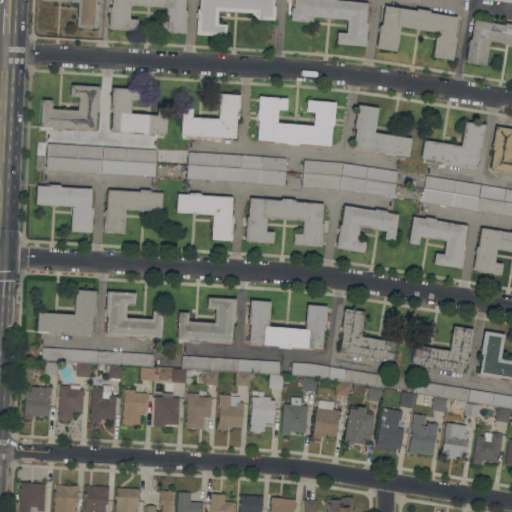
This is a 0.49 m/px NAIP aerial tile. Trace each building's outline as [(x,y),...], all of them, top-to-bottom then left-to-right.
[(78,1),(60,0),(96,0),(96,3),(99,3),(97,27),(77,26),(78,1)] [(112,0),(185,0),(185,9),(187,9),(186,32),(157,30),(158,19),(166,20),(167,6),(130,4),(129,17),(138,18),(137,29),(108,27),(110,6),(112,6),(112,0)] [(196,33),(197,8),(199,8),(199,0),(273,0),(273,5),(275,5),(274,19),(257,18),(251,11),(218,9),(217,23),(226,23),(225,35),(196,33)] [(290,19),(291,6),(293,6),(293,0),(352,0),(368,2),(366,22),(368,22),(365,45),(336,42),(337,31),(346,32),(347,19),(314,15),(307,21),(290,19)] [(385,5),(416,9),(417,8),(430,10),(429,12),(457,16),(454,36),(456,36),(453,59),(433,56),(436,32),(400,26),(396,50),(377,47),(380,24),(382,24),(385,5)] [(465,62),(469,38),(471,38),(474,19),(505,24),(505,22),(511,22),(511,43),(489,40),(485,65),(465,62)] [(95,129),(63,127),(63,129),(52,128),(52,126),(40,125),(42,98),(52,99),(52,107),(77,109),(78,96),(70,95),(71,83),(100,85),(98,109),(96,109),(95,129)] [(111,129),(112,111),(110,111),(112,86),(140,88),(139,99),(132,99),(131,112),(157,114),(157,105),(167,106),(166,133),(154,132),(154,134),(143,133),(143,132),(111,129)] [(235,138),(203,135),(203,137),(192,136),(192,134),(181,134),(183,107),(192,107),(192,115),(218,118),(219,104),(211,103),(212,92),(240,94),(238,117),(237,117),(235,138)] [(257,138),(258,119),(257,119),(259,95),(287,98),(286,109),(278,108),(277,121),(313,124),(314,111),(306,110),(307,99),(335,101),(333,124),(332,124),(330,144),(298,142),(298,143),(285,142),(285,141),(257,138)] [(374,131),(411,137),(408,155),(395,153),(395,155),(383,153),(384,151),(353,147),(356,127),(354,127),(358,103),(378,106),(374,131)] [(460,145),(465,120),(485,123),(481,147),(479,146),(476,166),(445,160),(444,163),(433,161),(434,159),(420,157),(424,139),(460,145)] [(511,146),(511,153),(511,171),(490,168),(493,149),(491,149),(495,125),(511,127),(511,146)] [(47,142),(156,149),(155,175),(46,168),(47,142)] [(286,157),(284,183),(187,176),(188,151),(286,157)] [(398,170),(394,196),(340,188),(302,185),(304,159),(342,162),(398,170)] [(511,188),(511,214),(421,200),(425,175),(511,188)] [(72,205),(36,203),(37,184),(49,185),(49,183),(60,183),(60,186),(92,187),(91,207),(92,207),(91,231),(71,230),(72,205)] [(108,188),(139,190),(139,188),(150,189),(150,191),(162,191),(161,210),(125,208),(124,233),(103,232),(105,208),(106,208),(108,188)] [(212,213),(176,211),(177,193),(189,193),(189,191),(200,192),(200,194),(232,196),(231,215),(233,215),(231,239),(211,238),(212,213)] [(244,240),(246,215),(248,215),(249,197),(281,199),(281,197),(295,198),(295,200),(323,202),(321,222),(323,222),(321,245),(293,243),(294,232),(302,233),(303,219),(267,216),(266,230),(274,231),(273,242),(244,240)] [(344,204),(374,209),(374,208),(387,210),(387,211),(398,213),(394,240),(384,238),(385,230),(359,226),(357,239),(366,240),(364,251),(336,247),(339,223),(341,223),(344,204)] [(412,215),(424,217),(425,216),(436,218),(435,219),(467,225),(464,244),(465,244),(461,267),(433,263),(435,251),(443,253),(445,240),(419,235),(418,243),(408,242),(412,215)] [(510,231),(511,229),(511,250),(496,248),(494,261),(502,262),(501,265),(503,266),(502,270),(501,270),(500,274),(472,269),(476,245),(478,245),(481,226),(510,231)] [(95,314),(93,314),(91,333),(60,331),(60,333),(49,332),(49,330),(37,329),(38,311),(74,313),(76,288),(96,289),(95,314)] [(135,292),(135,303),(127,302),(126,316),(152,318),(152,309),(163,310),(161,337),(149,336),(149,338),(138,337),(138,335),(106,333),(107,315),(105,315),(107,290),(135,292)] [(178,311),(188,311),(188,320),(214,321),(215,308),(207,307),(207,296),(236,298),(235,321),(233,321),(232,341),(200,339),(200,341),(189,340),(189,338),(177,338),(178,311)] [(290,345),(290,347),(278,346),(278,344),(249,342),(250,323),(248,323),(250,298),(270,300),(268,325),(305,328),(307,303),(327,305),(325,329),(323,329),(322,348),(290,345)] [(396,341),(393,359),(382,357),(381,359),(370,357),(371,355),(339,350),(342,331),(341,331),(344,307),(365,310),(361,335),(396,341)] [(433,365),(433,367),(422,366),(422,364),(410,362),(413,343),(449,349),(453,325),(473,328),(469,351),(467,351),(464,370),(433,365)] [(511,359),(511,380),(510,380),(510,378),(479,373),(482,353),(480,353),(484,329),(504,333),(500,357),(511,359)] [(42,359),(42,346),(153,352),(153,365),(42,359)] [(279,360),(278,373),(181,367),(182,354),(279,360)] [(57,374),(44,373),(44,361),(58,362),(57,374)] [(90,376),(76,375),(77,361),(90,362),(90,376)] [(308,375),(291,373),(292,361),(310,362),(385,374),(383,387),(308,375)] [(107,377),(108,365),(122,365),(121,378),(107,377)] [(153,379),(140,379),(140,367),(154,367),(154,373),(153,379)] [(171,381),(172,368),(186,369),(186,382),(171,381)] [(217,383),(204,383),(204,370),(218,371),(217,383)] [(235,385),(236,372),(249,373),(249,386),(235,385)] [(268,387),(269,374),(283,375),(282,387),(268,387)] [(303,376),(316,378),(315,390),(301,389),(303,376)] [(511,394),(511,407),(479,403),(479,404),(468,402),(456,400),(455,399),(447,397),(446,399),(433,396),(433,395),(411,392),(414,379),(511,394)] [(348,396),(335,394),(336,381),(350,383),(348,396)] [(353,382),(366,384),(365,393),(352,391),(353,382)] [(82,411),(72,410),(72,419),(68,419),(68,420),(62,420),(62,419),(58,418),(60,384),(70,384),(70,383),(80,384),(80,388),(83,388),(82,411)] [(115,418),(101,417),(100,421),(98,421),(98,422),(92,421),(90,420),(92,385),(102,386),(103,384),(111,384),(111,393),(113,393),(113,394),(116,394),(115,418)] [(25,390),(31,390),(31,385),(50,386),(50,397),(49,397),(49,405),(48,405),(48,414),(45,414),(45,415),(38,415),(38,414),(36,414),(36,415),(33,415),(32,418),(23,417),(25,390)] [(380,400),(367,399),(368,386),(382,388),(380,400)] [(134,391),(147,392),(147,396),(148,396),(148,399),(147,399),(146,411),(140,411),(140,423),(136,423),(132,423),(131,424),(126,424),(126,423),(122,422),(124,388),(134,388),(134,391)] [(177,423),(165,422),(165,426),(153,425),(155,395),(162,395),(162,391),(173,392),(173,396),(179,396),(177,423)] [(187,391),(198,392),(198,395),(211,396),(211,400),(212,400),(212,403),(211,403),(210,416),(204,415),(203,427),(185,426),(187,391)] [(411,407),(398,405),(400,391),(413,393),(411,407)] [(219,404),(220,393),(231,394),(231,395),(240,396),(239,401),(244,402),(243,406),(241,426),(231,425),(231,428),(228,427),(228,428),(226,428),(226,429),(220,429),(220,428),(217,428),(219,404)] [(252,398),(251,398),(251,395),(262,396),(262,395),(270,396),(270,399),(275,399),(274,404),(276,404),(276,406),(274,406),(273,422),(264,421),(263,430),(260,430),(259,431),(254,431),(253,430),(250,429),(252,398)] [(444,411),(431,409),(433,396),(446,399),(444,411)] [(336,434),(337,434),(336,436),(327,434),(327,433),(321,433),(320,437),(312,436),(316,406),(317,406),(318,398),(333,400),(332,408),(339,409),(336,434)] [(477,416),(463,414),(464,408),(456,400),(468,402),(479,404),(477,416)] [(283,402),(308,404),(306,423),(308,423),(307,426),(306,426),(305,431),(290,430),(290,433),(281,433),(283,402)] [(347,413),(348,413),(349,407),(350,407),(350,405),(365,407),(364,409),(372,411),(372,413),(374,413),(371,432),(370,431),(368,441),(365,440),(365,443),(353,441),(352,442),(343,441),(347,413)] [(382,406),(402,410),(401,419),(399,419),(398,425),(400,425),(399,427),(404,427),(400,448),(393,447),(393,450),(375,447),(382,406)] [(495,419),(497,407),(510,409),(508,421),(495,419)] [(414,412),(426,414),(424,424),(427,425),(427,421),(438,423),(436,433),(435,442),(434,441),(432,453),(416,451),(416,453),(408,452),(414,412)] [(467,424),(465,432),(469,432),(468,437),(465,456),(456,455),(455,458),(449,457),(448,458),(443,457),(442,456),(440,455),(446,421),(467,424)] [(476,434),(484,435),(485,431),(491,432),(492,431),(502,433),(499,452),(497,461),(485,459),(485,461),(482,460),(481,463),(472,462),(476,434)] [(511,466),(511,438),(507,438),(503,466),(511,466)] [(44,511),(19,511),(20,481),(31,481),(31,482),(45,483),(44,511)] [(53,511),(55,483),(63,484),(71,485),(71,484),(78,484),(78,489),(77,489),(77,497),(78,497),(77,501),(75,501),(74,511),(53,511)] [(109,486),(109,491),(108,491),(107,499),(108,499),(108,503),(106,503),(105,511),(84,511),(84,505),(85,505),(86,485),(94,485),(109,486)] [(139,488),(138,505),(136,505),(136,511),(115,511),(117,486),(139,488)] [(172,511),(145,511),(146,504),(149,504),(149,503),(153,503),(153,504),(156,505),(156,510),(161,510),(162,503),(159,503),(159,488),(165,488),(165,490),(173,491),(172,511)] [(176,511),(178,490),(191,491),(190,500),(202,501),(202,511),(176,511)] [(209,511),(211,492),(225,493),(224,500),(234,501),(233,511),(209,511)] [(238,511),(240,493),(262,495),(261,511),(238,511)] [(269,511),(271,496),(283,497),(294,498),(294,506),(295,506),(295,509),(293,508),(292,511),(269,511)] [(326,511),(326,503),(330,503),(330,498),(341,498),(341,496),(351,496),(351,498),(352,498),(352,507),(351,507),(351,511),(326,511)] [(304,498),(316,498),(316,511),(304,511),(304,498)]
